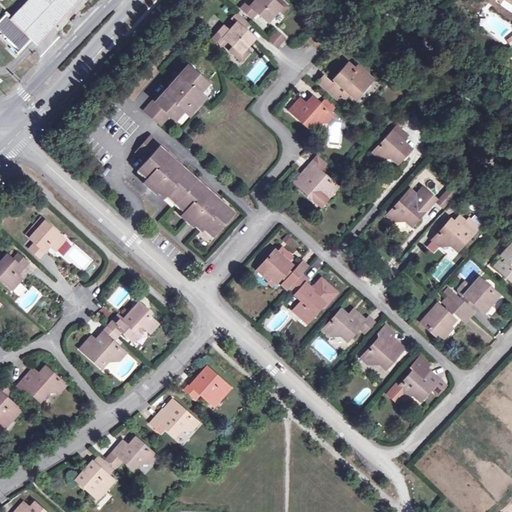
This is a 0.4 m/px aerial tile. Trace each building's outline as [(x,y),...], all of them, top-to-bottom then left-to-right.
[(82,1),(80,0),(29,0),(13,18),(34,39),(33,40),(39,47),(82,1)] [(269,21),(279,9),(281,7),(273,0),(256,0),(255,1),(253,0),(252,0),(249,3),(247,2),(242,9),(253,18),(259,12),(269,21)] [(273,0),(281,7),(279,9),(282,12),(288,5),(282,0),(273,0)] [(241,52),(244,49),(254,38),(244,29),(249,23),(238,13),(232,18),(233,19),(226,28),(224,26),(213,38),(222,47),(228,40),(233,45),(241,52)] [(9,14),(0,23),(0,37),(18,56),(33,40),(34,39),(13,18),(9,14)] [(272,27),(264,38),(278,49),(287,37),(272,27)] [(241,52),(233,45),(229,50),(241,59),(248,52),(244,49),(241,52)] [(262,55),(249,63),(253,70),(248,73),(253,81),(271,69),(262,55)] [(338,82),(347,91),(352,96),(357,90),(359,91),(370,79),(357,67),(354,69),(348,63),(334,79),(338,82)] [(166,93),(164,90),(145,112),(160,125),(169,115),(176,120),(184,111),(185,113),(190,113),(203,99),(202,93),(201,93),(208,84),(189,66),(175,83),(173,80),(167,86),(170,88),(166,93)] [(327,90),(333,84),(324,76),(318,82),(327,90)] [(347,91),(338,82),(334,86),(343,94),(347,91)] [(346,97),(343,94),(334,86),(333,84),(327,90),(341,103),(346,97)] [(332,115),(330,113),(321,105),(312,97),(305,105),(299,100),(290,111),(310,128),(315,122),(326,122),(332,115)] [(327,98),(321,105),(330,113),(336,106),(327,98)] [(411,149),(402,141),(408,135),(398,125),(373,152),(381,159),(391,158),(398,164),(411,149)] [(146,183),(160,196),(165,195),(166,194),(184,210),(183,211),(183,216),(198,229),(202,228),(203,227),(213,236),(232,214),(217,200),(219,198),(197,179),(195,181),(180,166),(181,164),(150,137),(137,153),(146,161),(139,169),(148,177),(147,178),(146,183)] [(311,164),(304,173),(310,178),(318,169),(320,171),(326,165),(317,157),(311,164)] [(412,226),(431,204),(422,197),(420,199),(410,190),(388,216),(394,222),(406,221),(412,226)] [(427,191),(422,197),(431,204),(436,199),(427,191)] [(439,204),(445,209),(455,198),(448,192),(439,204)] [(37,230),(45,222),(41,217),(33,226),(37,230)] [(469,217),(465,222),(470,227),(474,222),(469,217)] [(475,231),(470,227),(465,222),(459,228),(451,220),(428,245),(435,251),(439,246),(451,246),(456,251),(475,231)] [(65,239),(45,222),(37,230),(30,238),(36,243),(42,248),(48,243),(51,246),(55,250),(65,239)] [(505,259),(511,265),(511,242),(501,256),(505,259)] [(42,248),(36,243),(31,249),(41,258),(51,246),(48,243),(42,248)] [(281,277),(287,269),(291,266),(276,251),(271,258),(269,256),(262,263),(264,265),(258,272),(268,281),(270,278),(275,282),(281,277)] [(17,253),(12,259),(19,266),(14,272),(17,275),(27,263),(17,253)] [(19,266),(12,259),(7,255),(0,262),(0,278),(11,289),(21,278),(17,275),(14,272),(19,266)] [(511,268),(511,265),(505,259),(502,262),(510,270),(511,268)] [(511,282),(511,280),(511,272),(510,270),(502,262),(499,260),(494,266),(511,282)] [(299,278),(302,274),(308,266),(302,261),(293,272),(299,278)] [(285,280),(291,273),(287,269),(281,277),(285,280)] [(291,273),(285,280),(281,285),(287,290),(289,288),(303,301),(294,310),(307,322),(324,303),(311,292),(313,290),(306,284),(308,281),(302,274),(299,278),(293,272),(291,273)] [(465,296),(473,303),(482,310),(487,305),(489,307),(499,295),(492,289),(493,288),(486,282),(484,285),(478,279),(471,286),(464,280),(457,288),(456,292),(462,296),(464,295),(465,296)] [(466,304),(461,299),(453,292),(448,298),(443,304),(446,307),(454,313),(456,316),(461,310),(466,304)] [(473,303),(465,296),(461,299),(466,304),(470,307),(473,303)] [(112,321),(123,331),(133,340),(145,328),(150,333),(157,325),(145,313),(148,310),(139,303),(129,315),(130,316),(124,322),(118,315),(112,321)] [(470,307),(466,304),(461,310),(456,316),(465,324),(470,317),(475,312),(470,307)] [(454,321),(450,317),(443,311),(436,305),(423,321),(428,326),(426,328),(434,335),(436,332),(443,338),(452,327),(450,326),(454,321)] [(454,313),(446,307),(443,311),(450,317),(454,313)] [(323,330),(330,336),(341,335),(347,341),(359,327),(365,332),(374,322),(368,317),(365,320),(354,311),(349,317),(341,309),(323,330)] [(123,331),(112,321),(108,327),(102,333),(112,342),(118,336),(123,331)] [(403,348),(393,339),(391,337),(395,333),(386,325),(378,334),(379,338),(370,348),(362,358),(368,363),(380,363),(386,369),(403,348)] [(125,353),(112,342),(102,333),(97,338),(99,341),(97,344),(91,339),(82,349),(102,366),(107,360),(119,360),(125,353)] [(415,395),(421,400),(439,380),(426,368),(431,363),(421,355),(411,366),(414,369),(397,389),(403,395),(415,395)] [(372,368),(382,376),(386,372),(376,364),(372,368)] [(33,389),(42,397),(48,391),(59,391),(65,384),(46,366),(38,374),(32,369),(23,379),(17,386),(28,395),(33,389)] [(214,394),(219,399),(229,387),(207,367),(195,379),(194,378),(184,389),(195,399),(199,393),(208,401),(214,394)] [(0,382),(0,381),(0,392),(5,397),(11,391),(0,382)] [(20,410),(5,397),(0,392),(0,432),(4,428),(0,424),(0,421),(4,417),(9,422),(20,410)] [(213,405),(219,399),(214,394),(208,401),(213,405)] [(166,426),(176,435),(181,429),(192,429),(198,422),(179,404),(171,412),(165,407),(149,424),(159,434),(166,426)] [(0,424),(4,428),(9,422),(4,417),(0,421),(0,424)] [(113,451),(123,460),(133,469),(139,463),(150,462),(156,456),(136,438),(129,445),(123,440),(113,451)] [(123,460),(113,451),(105,459),(115,468),(123,460)] [(98,455),(92,462),(103,471),(109,465),(98,455)] [(113,481),(103,471),(92,462),(76,480),(97,499),(113,481)] [(44,511),(34,503),(27,510),(20,505),(14,511),(44,511)]
